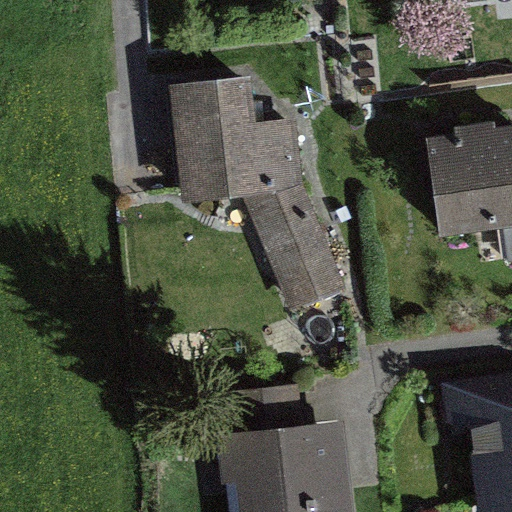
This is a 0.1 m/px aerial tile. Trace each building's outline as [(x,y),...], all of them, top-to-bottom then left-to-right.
[(249,188),(296,300),(339,282),(297,182),(290,121),(249,125),(244,79),(178,86),(190,195),(249,188)] [(511,128),(430,139),(443,229),(511,219),(511,128)] [(511,375),(446,385),(451,416),(474,413),(488,511),(511,507),(511,375)] [(240,395),(208,399),(213,442),(245,439),(240,395)] [(258,435),(258,437),(262,468),(253,479),(256,511),(347,511),(338,426),(258,435)]
